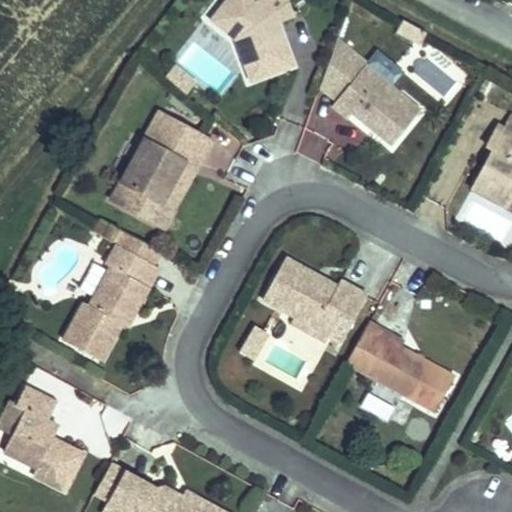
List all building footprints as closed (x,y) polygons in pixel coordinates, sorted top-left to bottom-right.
[(224,31),(235,39),(250,81),(293,65),(277,24),(272,26),(269,17),(273,12),(265,6),(270,0),(226,0),(219,9),(233,20),(224,31)] [(269,17),(272,26),(277,24),(295,17),(288,0),(270,0),(265,6),(273,12),(269,17)] [(211,20),(224,31),(233,20),(219,9),(211,20)] [(396,31),(414,40),(420,29),(402,20),(396,31)] [(414,40),(420,44),(426,33),(420,29),(414,40)] [(336,100),(332,106),(347,118),(351,113),(366,125),(368,122),(376,129),(374,132),(391,146),(420,111),(393,89),(364,65),(366,64),(362,61),(337,40),(320,87),(336,100)] [(364,65),(393,89),(406,73),(374,46),(362,61),(366,64),(364,65)] [(164,76),(185,95),(195,83),(174,65),(164,76)] [(485,77),(480,88),(483,90),(486,89),(490,80),(485,77)] [(110,200),(163,229),(173,210),(162,204),(200,134),(159,112),(110,200)] [(366,125),(374,132),(376,129),(368,122),(366,125)] [(482,196),(504,208),(511,194),(511,132),(504,128),(498,125),(486,147),(492,150),(502,155),(497,164),(488,158),(478,177),(489,183),(482,196)] [(308,131),(301,154),(323,161),(331,139),(308,131)] [(162,204),(173,210),(211,141),(200,134),(162,204)] [(488,158),(497,164),(502,155),(492,150),(488,158)] [(471,190),(482,196),(489,183),(478,177),(471,190)] [(462,218),(511,238),(511,214),(470,198),(462,218)] [(92,232),(112,242),(119,230),(99,219),(92,232)] [(112,242),(153,265),(160,253),(119,230),(112,242)] [(63,341),(100,361),(128,311),(133,314),(148,287),(142,284),(153,265),(116,245),(104,265),(110,268),(108,271),(89,306),(84,303),(63,341)] [(328,335),(341,342),(366,296),(339,281),(336,287),(322,279),(321,282),(316,279),(317,276),(285,258),(262,299),(328,335)] [(142,284),(148,287),(158,268),(153,265),(142,284)] [(0,323),(6,327),(13,314),(0,306),(0,323)] [(120,325),(126,327),(133,314),(128,311),(120,325)] [(291,322),(325,341),(328,335),(294,317),(291,322)] [(399,392),(435,412),(454,377),(400,347),(403,342),(368,322),(346,363),(377,380),(399,392)] [(239,351),(251,359),(267,334),(254,326),(239,351)] [(374,386),(396,398),(399,392),(377,380),(374,386)] [(32,475),(65,491),(83,454),(52,439),(52,438),(47,422),(47,421),(56,403),(24,387),(16,403),(15,406),(24,410),(11,436),(3,451),(36,468),(32,475)] [(0,417),(0,430),(11,436),(24,410),(15,406),(16,403),(9,400),(0,417)] [(58,426),(47,421),(47,422),(52,439),(58,426)] [(94,493),(108,500),(124,471),(110,464),(94,493)] [(221,511),(197,498),(194,504),(181,497),(164,487),(156,490),(124,471),(108,500),(101,511),(221,511)] [(181,497),(194,504),(197,498),(184,491),(181,497)]
